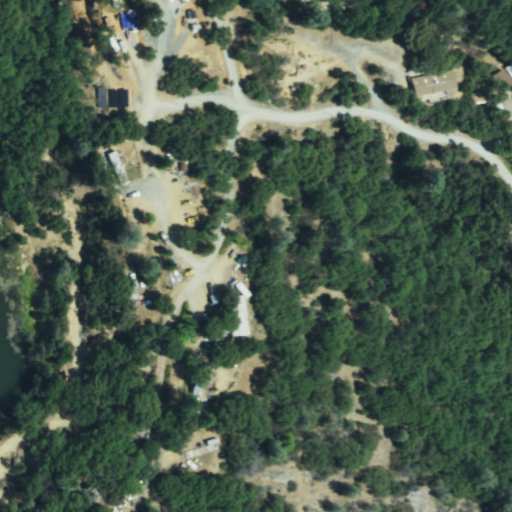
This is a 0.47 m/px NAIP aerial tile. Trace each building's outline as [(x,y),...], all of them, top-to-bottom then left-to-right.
[(502,91),(492,79),(501,72),(511,84),(502,91)] [(449,74),(451,89),(414,95),(412,80),(449,74)] [(126,184),(118,186),(109,156),(117,153),(126,184)] [(187,234),(182,236),(176,222),(187,217),(199,246),(193,249),(187,234)] [(212,301),(212,299),(242,295),(246,331),(208,335),(207,327),(228,324),(225,300),(212,301)]
